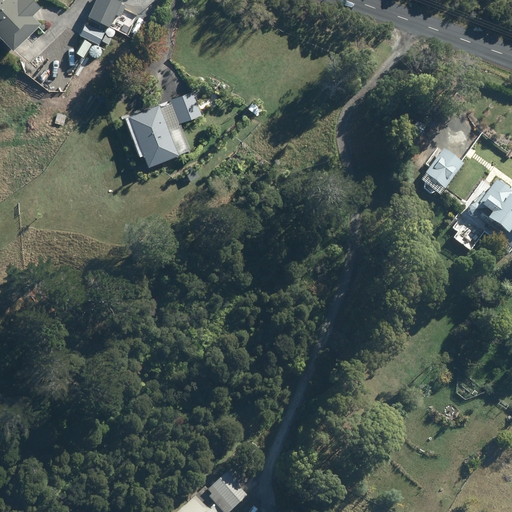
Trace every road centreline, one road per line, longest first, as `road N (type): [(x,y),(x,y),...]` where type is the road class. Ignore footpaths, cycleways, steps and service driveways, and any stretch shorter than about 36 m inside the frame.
road 1 (unknown): [(460,39),(456,137),(511,188)]
road 2 (unclassified): [(352,0),(511,59)]
